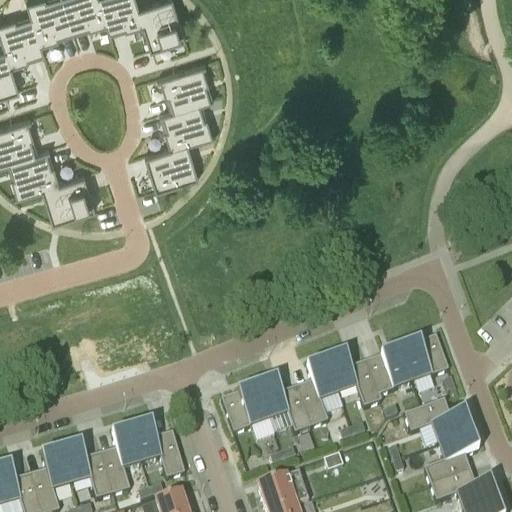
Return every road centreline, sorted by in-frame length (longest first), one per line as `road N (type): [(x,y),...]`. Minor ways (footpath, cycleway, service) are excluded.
road 1 (residential): [(112,162),(91,158),(70,136),(55,99),(70,66),(103,61),(125,81),(132,132),(122,155)]
road 2 (residential): [(180,372),(420,277)]
road 3 (residential): [(112,162),(134,253),(0,294)]
road 4 (residential): [(511,465),(502,457),(441,291),(420,277)]
road 5 (residential): [(0,427),(180,372)]
road 6 (residential): [(228,511),(180,372)]
